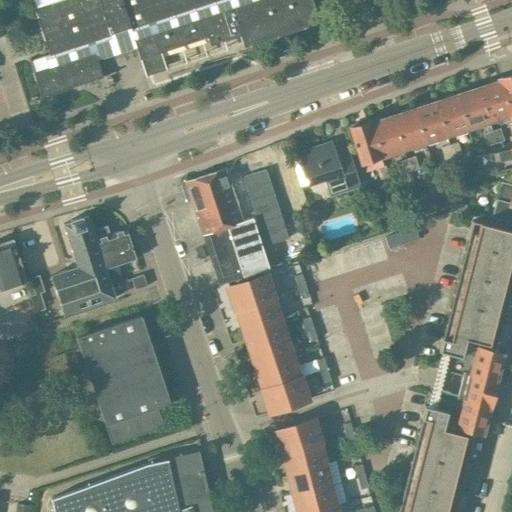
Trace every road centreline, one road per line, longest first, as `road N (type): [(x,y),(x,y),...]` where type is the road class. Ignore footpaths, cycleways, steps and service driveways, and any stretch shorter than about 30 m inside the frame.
road 1 (tertiary): [(129,153),(511,24)]
road 2 (residential): [(250,511),(129,153)]
road 3 (tertiary): [(0,191),(129,153)]
